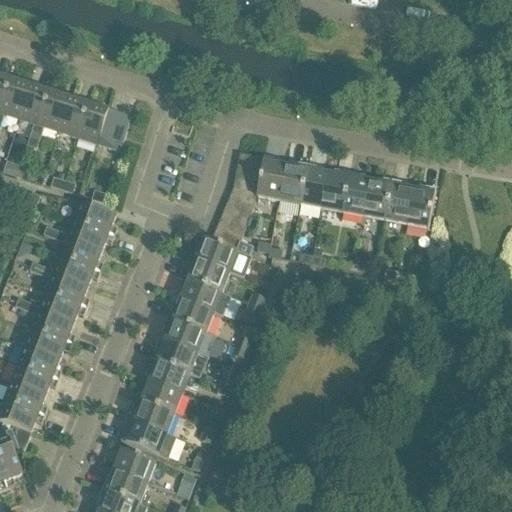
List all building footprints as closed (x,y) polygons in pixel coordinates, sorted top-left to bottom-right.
[(0,78),(0,116),(11,82),(0,78)] [(0,128),(1,129),(5,118),(19,123),(30,89),(11,82),(0,116),(0,128)] [(30,89),(19,123),(34,128),(39,129),(50,95),(30,89)] [(34,128),(31,138),(40,141),(44,131),(58,135),(69,101),(50,95),(39,129),(34,128)] [(79,142),(89,107),(69,101),(58,135),(79,142)] [(89,107),(79,142),(97,148),(108,114),(89,107)] [(120,155),(131,121),(108,114),(97,148),(120,155)] [(27,149),(37,152),(40,141),(31,138),(27,149)] [(265,161),(240,156),(238,168),(262,173),(265,161)] [(262,173),(260,184),(258,196),(257,200),(279,204),(286,169),(280,168),(281,164),(265,161),(262,173)] [(6,165),(3,175),(14,178),(17,168),(6,165)] [(286,169),(279,204),(300,208),(308,169),(292,166),(291,171),(286,169)] [(260,184),(262,173),(238,168),(235,180),(260,184)] [(321,212),(328,177),(322,176),(323,172),(308,169),(300,208),(321,212)] [(328,177),(321,212),(343,216),(350,177),(335,174),(334,178),(328,177)] [(350,177),(343,216),(364,220),(370,185),(365,184),(366,179),(350,177)] [(260,184),(235,180),(233,191),(258,196),(260,184)] [(63,194),(66,185),(54,181),(51,190),(63,194)] [(370,185),(364,220),(385,224),(392,185),(377,182),(376,186),(370,185)] [(73,197),(76,188),(66,185),(63,194),(73,197)] [(392,185),(385,224),(406,228),(413,193),(407,192),(408,187),(392,185)] [(436,193),(419,190),(419,194),(413,193),(406,228),(429,232),(436,193)] [(257,204),(257,200),(258,196),(233,191),(229,201),(254,211),(257,204)] [(95,194),(92,203),(103,207),(106,198),(95,194)] [(36,211),(40,200),(32,197),(28,207),(36,211)] [(225,212),(249,222),(254,211),(229,201),(225,212)] [(116,220),(81,206),(73,225),(115,241),(118,233),(112,231),(116,220)] [(220,223),(245,233),(249,222),(225,212),(220,223)] [(215,234),(240,244),(245,233),(220,223),(215,234)] [(54,243),(65,247),(66,242),(102,256),(106,247),(112,249),(115,241),(73,225),(68,239),(57,235),(54,243)] [(44,239),(54,243),(57,235),(47,230),(44,239)] [(199,258),(197,264),(230,277),(244,282),(252,261),(236,255),(240,244),(215,234),(211,245),(200,241),(194,257),(199,258)] [(59,261),(101,277),(104,269),(98,266),(102,256),(66,242),(65,247),(59,261)] [(259,245),(257,254),(269,257),(270,251),(271,248),(259,245)] [(283,254),(270,251),(269,257),(269,260),(281,263),(283,254)] [(299,266),(311,268),(313,259),(301,257),(299,266)] [(311,268),(323,271),(325,262),(313,259),(311,268)] [(40,279),(51,283),(52,279),(88,293),(92,282),(98,285),(101,277),(59,261),(54,275),(43,270),(40,279)] [(184,282),(222,297),(230,277),(197,264),(195,269),(190,267),(184,282)] [(341,274),(353,276),(355,267),(343,265),(341,274)] [(30,274),(40,279),(43,270),(33,266),(30,274)] [(353,276),(366,279),(368,270),(355,267),(353,276)] [(386,273),(384,282),(396,284),(398,275),(386,273)] [(396,284),(408,287),(410,277),(398,275),(396,284)] [(45,297),(87,313),(90,304),(84,302),(88,293),(52,279),(51,283),(45,297)] [(181,304),(214,317),(222,320),(230,300),(222,297),(184,282),(179,297),(183,299),(181,304)] [(26,315),(37,319),(38,315),(74,329),(78,318),(84,321),(87,313),(45,297),(40,311),(29,306),(26,315)] [(266,303),(255,299),(251,309),(263,313),(266,303)] [(16,310),(26,315),(29,306),(19,302),(16,310)] [(206,337),(214,317),(181,304),(179,309),(175,308),(169,323),(206,337)] [(248,317),(259,322),(263,313),(251,309),(248,317)] [(31,333),(73,349),(76,341),(70,339),(74,329),(38,315),(37,319),(31,333)] [(216,341),(206,337),(169,323),(163,337),(168,339),(165,345),(208,361),(216,341)] [(73,349),(31,333),(25,350),(60,364),(64,355),(70,357),(73,349)] [(251,343),(240,339),(236,349),(247,353),(251,343)] [(153,363),(191,378),(200,381),(208,361),(165,345),(163,350),(159,348),(153,363)] [(232,357),(244,362),(247,353),(236,349),(232,357)] [(18,368),(59,384),(62,377),(56,374),(60,364),(25,350),(18,368)] [(152,380),(150,385),(183,398),(183,397),(194,401),(201,382),(200,381),(191,378),(153,363),(147,378),(152,380)] [(59,384),(18,368),(10,387),(46,401),(50,390),(56,393),(59,384)] [(228,369),(221,387),(232,391),(233,388),(239,373),(228,369)] [(137,403),(175,418),(183,398),(150,385),(147,390),(143,389),(137,403)] [(3,404),(45,420),(48,412),(42,410),(46,401),(10,387),(3,404)] [(220,389),(213,408),(224,412),(231,393),(220,389)] [(134,425),(167,438),(175,418),(137,403),(131,418),(136,420),(134,425)] [(0,439),(11,435),(20,457),(25,454),(36,426),(42,428),(45,420),(3,404),(0,413),(0,439)] [(214,410),(211,419),(220,422),(223,414),(214,410)] [(127,429),(121,444),(169,463),(177,442),(167,438),(134,425),(132,431),(127,429)] [(210,447),(216,434),(206,430),(201,443),(210,447)] [(16,458),(10,443),(0,446),(0,472),(8,492),(15,489),(13,483),(23,478),(16,458)] [(156,467),(118,452),(112,468),(117,469),(115,475),(148,488),(156,467)] [(204,464),(196,461),(192,472),(200,475),(204,464)] [(148,488),(115,475),(113,480),(108,478),(102,493),(140,508),(148,488)] [(195,482),(188,479),(184,490),(193,494),(198,483),(195,482)] [(147,511),(148,511),(140,508),(102,493),(97,508),(101,510),(100,511),(147,511)]
